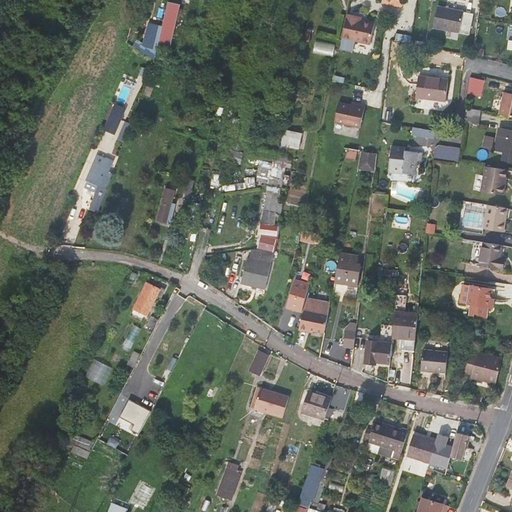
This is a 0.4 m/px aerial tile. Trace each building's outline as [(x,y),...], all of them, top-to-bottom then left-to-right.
[(163,25),(161,36),(172,39),(177,21),(173,20),(177,2),(169,0),(163,25)] [(435,27),(469,34),(473,13),(439,6),(435,27)] [(362,17),(347,13),(342,38),(370,44),(375,23),(361,20),(362,17)] [(473,13),(469,34),(475,36),(478,18),(478,15),(473,13)] [(150,33),(149,38),(141,50),(154,58),(155,59),(157,50),(161,36),(163,25),(150,22),(147,33),(150,33)] [(314,52),(334,55),(336,43),(317,40),(314,52)] [(484,48),(474,47),(473,55),(482,58),(484,48)] [(157,50),(155,59),(172,68),(174,59),(157,50)] [(416,97),(446,100),(448,79),(419,76),(416,97)] [(488,79),(472,76),(469,92),(484,95),(488,79)] [(499,113),(511,116),(511,93),(503,91),(499,113)] [(282,109),(283,99),(271,98),(270,108),(282,109)] [(351,105),(339,102),(335,122),(360,127),(365,105),(357,103),(356,106),(351,105)] [(112,106),(103,128),(111,131),(120,109),(112,106)] [(467,107),(464,120),(478,123),(480,110),(469,107),(467,107)] [(503,158),(511,160),(511,129),(500,127),(495,148),(499,149),(498,153),(504,154),(503,158)] [(302,133),(284,130),(280,150),(286,152),(287,152),(289,147),(298,149),(302,133)] [(484,146),(493,148),(495,137),(486,135),(484,146)] [(436,149),(434,157),(459,161),(461,148),(440,145),(436,149)] [(347,146),(345,156),(355,158),(357,148),(347,146)] [(393,146),(390,171),(406,173),(406,171),(412,172),(418,166),(418,161),(423,161),(424,152),(408,150),(408,147),(393,146)] [(375,153),(361,151),(357,174),(372,177),(375,153)] [(107,177),(114,161),(106,157),(105,159),(98,156),(84,189),(96,194),(92,203),(101,206),(102,202),(107,189),(105,188),(109,178),(107,177)] [(270,183),(271,177),(283,180),(286,163),(261,158),(257,181),(270,183)] [(502,177),(505,177),(506,169),(486,166),(483,191),(503,194),(505,185),(504,184),(501,184),(502,177)] [(191,193),(194,181),(187,179),(183,191),(191,193)] [(273,224),(282,186),(271,184),(261,221),(273,224)] [(172,202),(175,190),(167,187),(158,220),(170,223),(176,203),(172,202)] [(503,231),(504,222),(502,221),(504,206),(486,203),(485,211),(482,227),(503,231)] [(301,236),(310,239),(312,231),(302,229),(301,236)] [(261,248),(275,251),(277,243),(263,240),(261,248)] [(481,265),(501,268),(503,257),(501,257),(503,244),(485,241),(481,265)] [(253,284),(257,285),(265,287),(275,251),(261,248),(259,247),(252,248),(250,256),(248,256),(242,281),(253,284)] [(358,257),(341,254),(337,271),(335,280),(357,284),(360,266),(357,265),(358,257)] [(294,280),(292,288),(298,290),(300,281),(294,280)] [(298,290),(292,288),(287,307),(301,311),(309,284),(300,281),(298,290)] [(161,298),(164,291),(147,282),(144,289),(141,287),(137,296),(139,297),(135,306),(148,312),(157,296),(161,298)] [(488,296),(489,287),(470,284),(461,283),(459,302),(470,303),(469,314),(474,315),(475,314),(486,318),(487,306),(491,306),(492,297),(488,296)] [(307,327),(313,329),(325,331),(329,312),(304,306),(299,328),(306,330),(307,327)] [(402,350),(414,351),(418,313),(395,311),(393,329),(392,336),(403,337),(402,350)] [(153,328),(158,318),(151,315),(146,324),(153,328)] [(343,345),(354,346),(356,330),(345,328),(343,345)] [(161,356),(177,363),(185,344),(169,337),(161,356)] [(376,361),(390,363),(391,350),(392,343),(367,340),(365,362),(376,363),(376,361)] [(422,368),(446,371),(448,351),(424,348),(422,368)] [(248,370),(254,372),(261,356),(263,352),(257,349),(248,370)] [(127,364),(133,367),(140,354),(134,350),(127,364)] [(502,358),(478,351),(477,354),(472,373),(472,376),(496,383),(502,358)] [(261,356),(254,372),(260,375),(268,355),(263,352),(261,356)] [(462,371),(472,373),(477,354),(467,352),(462,371)] [(103,384),(112,367),(97,359),(88,376),(103,384)] [(254,408),(261,387),(259,386),(252,407),(254,408)] [(290,396),(261,387),(254,408),(283,417),(290,396)] [(308,391),(302,412),(325,419),(332,399),(308,391)] [(139,435),(152,410),(129,398),(119,417),(133,424),(130,430),(139,435)] [(325,419),(302,412),(301,414),(324,421),(325,419)] [(376,420),(373,430),(371,436),(369,441),(395,449),(394,451),(401,453),(409,430),(401,427),(401,429),(376,420)] [(457,431),(450,456),(462,459),(465,447),(468,445),(470,438),(468,435),(457,431)] [(76,442),(91,448),(93,441),(71,432),(68,438),(72,440),(76,442)] [(413,437),(437,445),(437,442),(414,434),(413,437)] [(431,462),(437,445),(413,437),(407,453),(431,462)] [(87,458),(92,448),(91,448),(76,442),(72,451),(87,458)] [(73,463),(81,468),(84,463),(75,458),(73,463)] [(436,470),(439,472),(442,463),(435,460),(432,469),(436,470)] [(231,498),(242,466),(229,461),(218,494),(231,498)] [(315,479),(319,467),(312,464),(301,497),(313,501),(320,480),(315,479)] [(383,468),(380,479),(391,483),(394,471),(383,468)] [(443,482),(446,474),(445,474),(439,472),(436,470),(433,478),(443,482)] [(140,483),(133,501),(147,506),(153,488),(140,483)] [(264,511),(271,495),(270,495),(258,491),(249,511),(250,511),(264,511)] [(423,498),(418,511),(441,511),(443,504),(423,498)]
